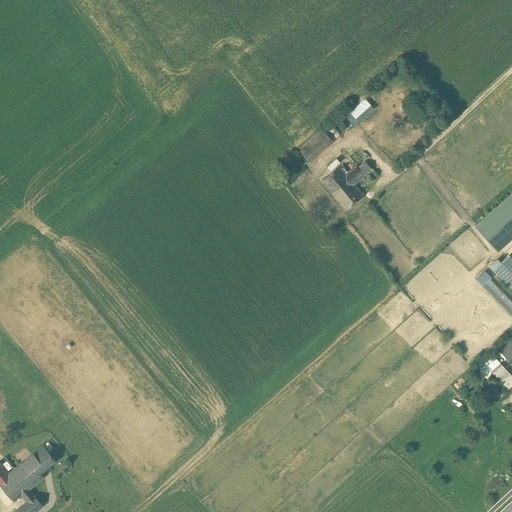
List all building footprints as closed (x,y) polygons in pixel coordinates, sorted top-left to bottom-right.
[(361,103),(346,116),(355,127),(371,113),(361,103)] [(325,131),(303,151),(311,161),(333,140),(325,131)] [(377,165),(370,157),(366,161),(372,169),(377,165)] [(353,172),(347,177),(353,185),(372,169),(366,161),(358,167),(353,172)] [(353,172),(358,167),(355,164),(350,168),(353,172)] [(362,195),(353,185),(347,177),(338,168),(322,182),(346,209),(362,195)] [(511,193),(476,225),(498,250),(511,237),(511,193)] [(511,259),(509,256),(494,271),(511,288),(511,259)] [(511,363),(511,362),(511,341),(500,351),(511,363)] [(511,376),(500,364),(491,372),(507,389),(511,384),(511,376)] [(40,447),(13,470),(28,489),(29,490),(43,477),(40,473),(55,461),(48,453),(46,454),(40,447)] [(21,495),(28,489),(13,470),(8,474),(0,463),(0,484),(14,501),(21,495)] [(21,495),(27,502),(14,511),(33,511),(42,505),(34,495),(34,496),(29,490),(28,489),(21,495)]
